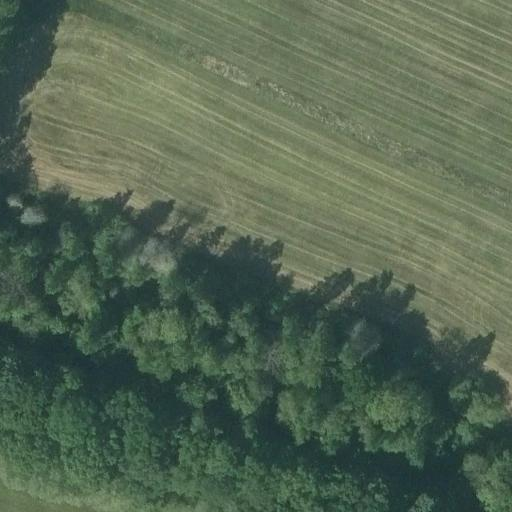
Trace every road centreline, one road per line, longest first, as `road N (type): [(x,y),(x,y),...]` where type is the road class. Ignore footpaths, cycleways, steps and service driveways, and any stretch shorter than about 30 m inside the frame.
road 1 (track): [(0,333),(489,511)]
road 2 (track): [(0,391),(341,511)]
